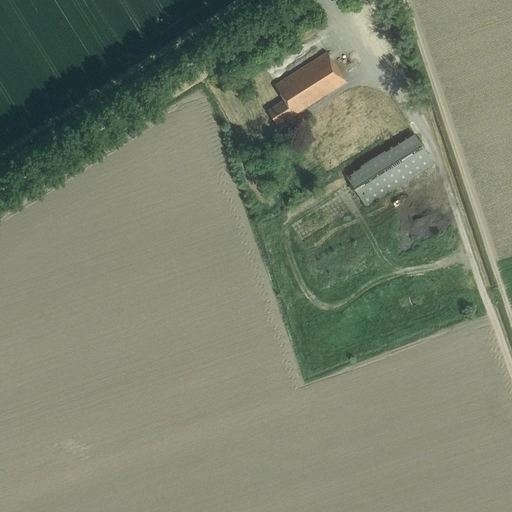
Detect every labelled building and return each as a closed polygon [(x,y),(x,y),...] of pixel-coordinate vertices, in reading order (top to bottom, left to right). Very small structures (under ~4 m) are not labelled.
[(345,82),(346,82),(327,52),(275,85),(285,99),(268,110),(277,124),(291,114),(292,115),(345,82)] [(391,94),(364,107),(369,119),(397,106),(391,94)] [(369,140),(405,117),(400,109),(363,132),(369,140)] [(351,153),(338,163),(354,183),(362,176),(352,165),(357,161),(351,153)] [(303,219),(291,225),(301,242),(312,236),(303,219)]
